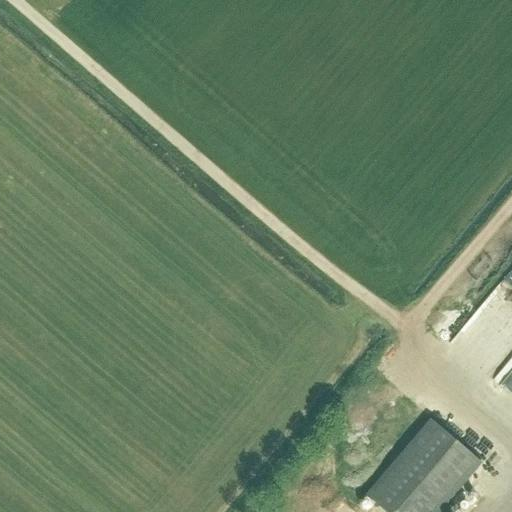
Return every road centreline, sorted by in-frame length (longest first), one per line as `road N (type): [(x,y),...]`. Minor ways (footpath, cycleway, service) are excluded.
road 1 (track): [(17,0),(403,329)]
road 2 (track): [(403,329),(426,382),(511,449)]
road 3 (track): [(511,203),(403,329)]
